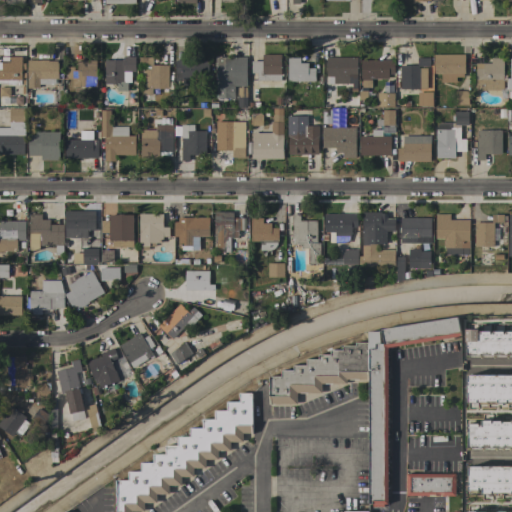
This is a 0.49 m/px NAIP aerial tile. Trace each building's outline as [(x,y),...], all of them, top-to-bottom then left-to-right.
[(281,81),(257,81),(257,73),(251,73),(251,61),(262,61),(262,55),(281,55),(281,81)] [(434,55),(464,55),(465,73),(463,73),(463,78),(456,78),(456,83),(441,83),(441,74),(434,74),(434,55)] [(7,86),(7,84),(0,84),(0,67),(1,67),(1,63),(10,63),(10,57),(21,57),(21,80),(21,86),(7,86)] [(135,72),(131,72),(131,83),(128,83),(128,87),(127,87),(127,91),(117,91),(117,84),(104,84),(105,60),(123,60),(123,57),(135,57),(135,72)] [(143,67),(139,67),(139,57),(153,57),(153,65),(168,65),(168,89),(152,89),(152,96),(143,96),(143,67)] [(234,98),(215,98),(215,57),(242,57),(242,88),(246,88),(246,96),(246,106),(239,106),(239,97),(239,94),(237,94),(237,87),(234,87),(234,98)] [(287,58),(299,58),(299,63),(308,63),(308,69),(315,69),(315,82),(287,82),(287,58)] [(357,58),(357,88),(348,88),(348,84),(332,84),(332,77),(326,77),(326,58),(357,58)] [(400,66),(417,66),(417,58),(430,58),(430,67),(427,67),(427,89),(400,89),(400,66)] [(504,87),(506,87),(506,98),(501,98),(501,90),(476,91),(475,64),(491,64),(491,58),(503,58),(504,87)] [(27,60),(48,60),(48,61),(57,61),(57,63),(58,63),(58,79),(55,79),(55,84),(39,84),(39,88),(27,88),(27,60)] [(96,87),(72,87),(72,79),(66,79),(66,67),(74,67),(74,70),(77,70),(77,60),(96,60),(96,87)] [(208,60),(208,78),(197,78),(197,86),(181,86),(181,81),(175,81),(175,61),(208,60)] [(394,61),(394,74),(388,74),(388,79),(371,79),(371,88),(362,88),(362,79),(360,79),(360,61),(394,61)] [(0,96),(8,96),(8,87),(0,86),(0,96)] [(468,91),(468,105),(455,105),(455,91),(468,91)] [(377,107),(377,92),(393,92),(393,106),(377,107)] [(432,106),(417,106),(417,92),(433,92),(432,106)] [(10,108),(25,108),(24,155),(0,154),(0,127),(9,127),(10,108)] [(101,110),(110,110),(110,123),(111,123),(111,127),(128,127),(128,136),(135,136),(135,155),(115,155),(115,161),(104,161),(105,137),(101,137),(101,110)] [(395,125),(383,125),(382,110),(395,110),(395,125)] [(436,129),(437,129),(437,126),(440,126),(440,123),(454,123),(454,121),(452,121),(452,116),(454,116),(454,112),(468,112),(468,125),(460,125),(460,139),(466,139),(466,152),(455,152),(455,158),(436,158),(436,129)] [(262,113),(263,126),(250,126),(250,114),(262,113)] [(283,159),(253,159),(252,140),(254,134),(271,134),(271,122),(273,122),(273,115),(283,115),(283,159)] [(288,154),(288,137),(287,137),(287,116),(307,116),(307,126),(318,126),(318,154),(288,154)] [(244,158),(232,158),(232,150),(216,150),(216,122),(244,122),(244,158)] [(181,125),(194,125),(194,131),(205,131),(206,155),(189,155),(189,161),(181,161),(181,125)] [(355,127),(355,158),(343,158),(343,153),(335,153),(335,148),(322,148),(322,128),(355,127)] [(360,155),(360,136),(372,136),(372,129),(382,129),(382,136),(391,136),(391,155),(360,155)] [(141,130),(158,130),(158,132),(172,132),(172,151),(159,151),(159,158),(140,158),(141,130)] [(476,130),(501,130),(501,154),(485,154),(485,161),(476,161),(476,130)] [(59,160),(40,160),(40,155),(28,155),(28,134),(36,134),(36,131),(59,131),(59,141),(59,160)] [(65,158),(65,140),(80,140),(80,131),(92,131),(92,140),(98,140),(98,158),(65,158)] [(397,162),(397,148),(403,148),(403,135),(430,135),(430,162),(397,162)] [(64,236),(64,211),(95,211),(95,230),(89,230),(89,236),(64,236)] [(233,212),(233,218),(244,218),(244,231),(238,231),(238,238),(230,238),(230,252),(214,252),(214,212),(233,212)] [(358,265),(358,256),(362,256),(362,212),(381,212),(381,219),(394,219),(394,231),(386,231),(386,245),(377,245),(377,250),(395,250),(395,260),(395,266),(377,266),(377,267),(362,267),(362,265),(358,265)] [(63,255),(55,255),(55,245),(39,245),(39,250),(29,250),(29,214),(41,214),(41,220),(49,220),(49,224),(63,224),(63,255)] [(140,250),(140,246),(138,246),(139,214),(163,214),(162,227),(169,227),(169,236),(162,236),(162,243),(155,243),(155,247),(148,247),(148,250),(140,250)] [(357,228),(351,228),(351,233),(348,243),(335,243),(335,232),(323,232),(323,214),(357,214),(357,228)] [(133,241),(133,247),(112,247),(112,241),(109,241),(109,233),(101,233),(101,221),(109,221),(109,215),(133,215),(133,241)] [(300,215),(300,221),(316,221),(316,243),(320,243),(320,264),(307,264),(307,263),(304,263),(303,249),(301,249),(301,244),(292,245),(292,215),(300,215)] [(468,255),(446,255),(446,248),(444,248),(444,239),(436,239),(435,215),(450,215),(450,221),(468,220),(468,255)] [(492,223),(492,215),(504,215),(503,223),(493,223),(492,223)] [(271,228),(278,228),(278,241),(277,241),(277,242),(276,246),(273,249),(270,250),(260,250),(260,242),(250,242),(250,217),(262,217),(262,222),(271,222),(271,223),(271,228)] [(209,218),(209,237),(199,237),(199,250),(181,250),(181,246),(178,246),(178,237),(174,237),(174,222),(178,222),(178,218),(209,218)] [(424,237),(424,244),(400,243),(400,218),(431,218),(430,237),(428,237),(424,237)] [(0,251),(0,221),(25,221),(25,240),(17,240),(17,251),(0,251)] [(493,223),(493,247),(474,246),(474,223),(492,223),(493,223)] [(83,264),(83,248),(98,248),(98,264),(83,264)] [(408,268),(408,248),(420,248),(420,250),(430,250),(430,267),(408,268)] [(101,262),(101,250),(113,250),(113,262),(101,262)] [(356,265),(340,265),(340,250),(356,250),(356,265)] [(268,277),(267,264),(284,263),(284,277),(268,277)] [(0,278),(0,265),(8,265),(8,267),(16,267),(16,276),(8,277),(8,278),(0,278)] [(100,280),(99,267),(112,267),(112,271),(119,271),(119,280),(100,280)] [(73,310),(64,294),(71,290),(67,285),(75,281),(74,279),(84,274),(84,275),(91,271),(104,293),(73,310)] [(183,271),(207,271),(207,285),(213,285),(213,290),(183,290),(183,271)] [(56,308),(56,309),(41,309),(41,314),(29,315),(29,291),(42,291),(42,280),(60,280),(63,293),(64,293),(64,308),(56,308)] [(0,315),(0,296),(21,296),(21,315),(0,315)] [(200,314),(197,319),(190,326),(187,323),(172,339),(158,326),(179,304),(188,312),(193,307),(198,312),(200,314)] [(369,332),(380,332),(380,343),(383,343),(381,329),(458,318),(461,336),(388,348),(387,504),(384,504),(384,507),(372,507),(372,504),(368,504),(369,379),(369,343),(369,332)] [(464,329),(477,328),(477,332),(479,332),(479,331),(489,331),(489,332),(492,332),(492,331),(502,331),(502,332),(505,332),(505,331),(511,331),(511,354),(465,355),(465,341),(464,329)] [(118,345),(139,332),(142,338),(147,335),(153,345),(149,348),(153,355),(152,355),(153,357),(150,359),(149,357),(132,368),(118,345)] [(177,365),(169,354),(184,343),(193,353),(177,365)] [(346,379),(346,384),(321,384),(321,393),(297,393),(297,404),(269,404),(269,376),(281,376),(281,370),(294,370),(294,365),(306,365),(306,359),(318,359),(318,355),(331,355),(331,350),(343,350),(343,345),(356,345),(356,343),(369,343),(369,379),(346,379)] [(100,388),(98,383),(96,384),(87,361),(101,356),(100,353),(114,347),(118,358),(111,361),(119,380),(100,388)] [(31,386),(27,386),(27,387),(8,387),(8,356),(26,356),(26,368),(32,368),(31,386)] [(84,410),(70,414),(66,393),(62,394),(56,371),(72,367),(70,361),(79,359),(81,372),(76,373),(84,410)] [(36,383),(46,383),(46,372),(51,372),(50,398),(36,398),(36,383)] [(466,375),(511,375),(511,402),(466,402),(466,375)] [(116,511),(116,480),(129,480),(129,472),(142,472),(142,463),(153,463),(153,454),(166,454),(166,446),(178,446),(178,437),(190,437),(190,428),(203,428),(203,419),(215,419),(215,411),(227,411),(227,402),(240,402),(240,393),(252,393),(252,433),(243,433),(243,442),(230,442),(230,451),(218,451),(218,459),(206,459),(206,468),(193,468),(193,477),(181,477),(181,486),(169,486),(169,494),(157,495),(157,503),(144,503),(144,511),(116,511)] [(19,436),(15,433),(12,437),(0,427),(0,420),(11,406),(15,409),(17,407),(23,411),(22,414),(26,417),(25,420),(29,423),(19,436)] [(51,416),(44,427),(32,419),(39,408),(51,416)] [(466,423),(477,423),(477,425),(480,425),(480,420),(490,420),(490,421),(499,420),(499,421),(510,421),(510,420),(511,420),(511,447),(466,448),(466,438),(467,438),(467,431),(466,431),(466,423)] [(466,466),(511,466),(511,492),(510,492),(490,492),(490,493),(480,493),(480,489),(477,489),(477,490),(466,490),(466,482),(467,482),(467,476),(466,476),(466,466)] [(455,474),(455,496),(406,496),(406,474),(455,474)]
